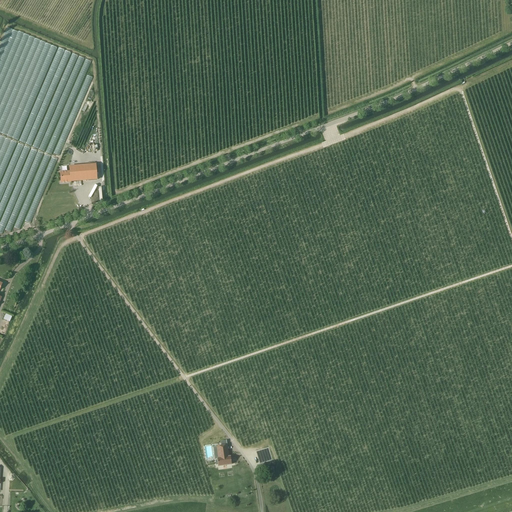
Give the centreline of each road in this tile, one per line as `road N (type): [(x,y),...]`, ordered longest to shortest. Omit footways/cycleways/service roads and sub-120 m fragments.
road 1 (unclassified): [(511,43),(187,180),(0,247)]
road 2 (track): [(0,9),(86,45),(92,0)]
